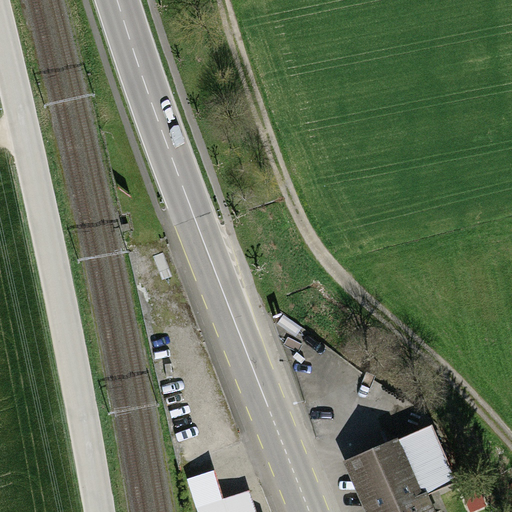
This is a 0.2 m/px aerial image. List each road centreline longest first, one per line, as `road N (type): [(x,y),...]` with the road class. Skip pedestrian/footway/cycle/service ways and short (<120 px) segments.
road 1 (track): [(225,0),(287,194),(318,254),(511,449)]
road 2 (primary): [(308,511),(117,0)]
road 3 (unclassified): [(0,38),(95,511)]
